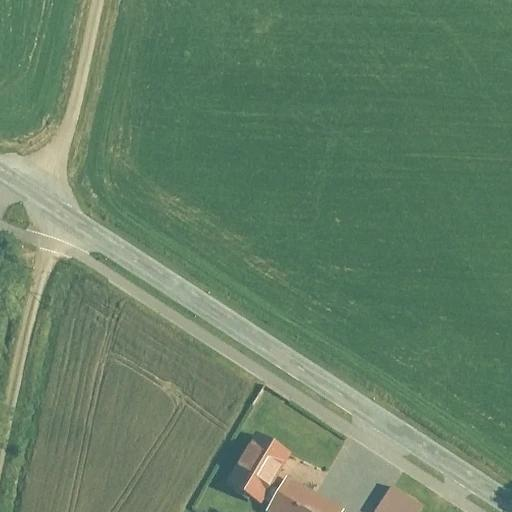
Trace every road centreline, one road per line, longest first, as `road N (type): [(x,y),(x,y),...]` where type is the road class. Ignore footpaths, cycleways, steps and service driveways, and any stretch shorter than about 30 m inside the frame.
road 1 (tertiary): [(50,211),(511,511)]
road 2 (unclassified): [(50,211),(0,451)]
road 3 (unclassified): [(95,0),(50,211)]
